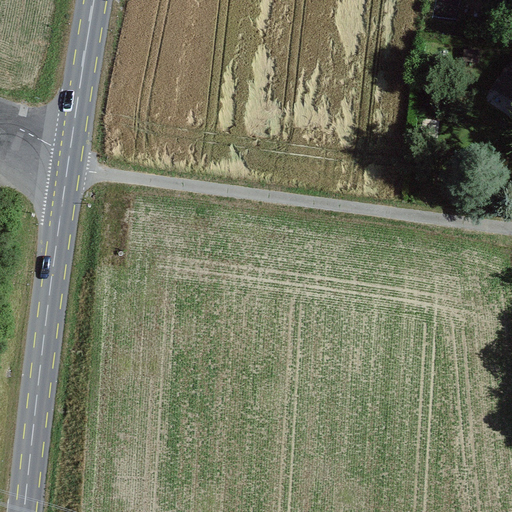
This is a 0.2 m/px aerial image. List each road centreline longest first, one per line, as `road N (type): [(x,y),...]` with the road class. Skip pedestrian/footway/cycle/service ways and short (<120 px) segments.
road 1 (secondary): [(74,139),(24,511)]
road 2 (secondary): [(95,0),(74,139)]
